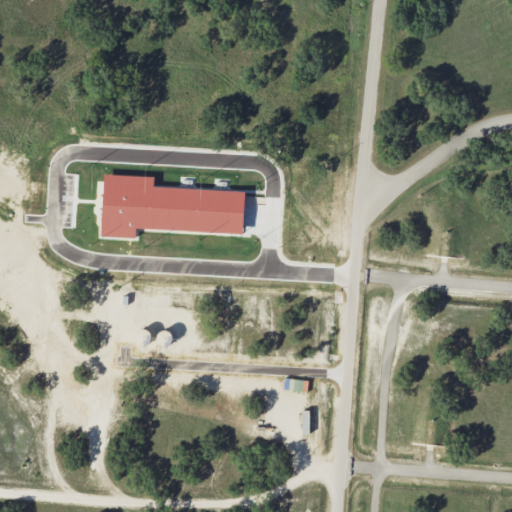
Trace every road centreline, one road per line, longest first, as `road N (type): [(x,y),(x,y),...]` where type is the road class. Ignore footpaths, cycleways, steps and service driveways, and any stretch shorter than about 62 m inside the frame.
road 1 (residential): [(382,0),(336,511)]
road 2 (residential): [(341,464),(309,470),(275,495),(207,504),(0,494)]
road 3 (residential): [(360,224),(488,123),(511,120)]
road 4 (residential): [(341,464),(511,477)]
road 5 (residential): [(355,278),(511,290)]
